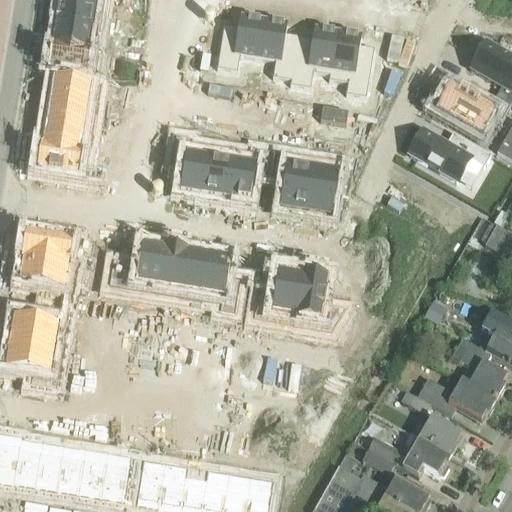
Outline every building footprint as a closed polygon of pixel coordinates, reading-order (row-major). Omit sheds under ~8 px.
[(59,0),(58,9),(104,17),(107,0),(59,0)] [(58,9),(56,21),(57,21),(56,29),(101,37),(104,17),(58,9)] [(140,10),(138,22),(146,23),(148,11),(140,10)] [(224,28),(217,72),(237,75),(240,60),(258,63),(264,23),(240,19),(239,30),(224,28)] [(138,22),(136,34),(144,35),(146,23),(138,22)] [(264,23),(258,63),(275,65),(273,81),(292,84),(299,40),(286,38),(287,27),(264,23)] [(52,48),(52,49),(101,57),(101,56),(98,56),(101,37),(56,29),(53,49),(52,48)] [(299,40),(292,84),(311,87),(314,72),(332,75),(338,35),(314,31),(313,42),(299,40)] [(338,35),(332,75),(349,77),(347,93),(367,96),(374,52),(360,50),(361,39),(338,35)] [(511,60),(485,45),(469,72),(501,91),(495,101),(510,110),(511,110),(511,95),(511,94),(511,60)] [(52,49),(48,72),(97,81),(101,57),(52,49)] [(134,50),(132,62),(140,63),(142,51),(134,50)] [(132,62),(130,73),(138,75),(140,63),(132,62)] [(53,81),(49,104),(96,112),(100,89),(53,81)] [(444,95),(434,112),(481,139),(492,120),(502,125),(510,110),(495,101),(462,82),(456,92),(452,99),(448,97),(444,95)] [(229,102),(227,112),(240,114),(242,104),(229,102)] [(49,104),(46,127),(93,135),(96,112),(49,104)] [(323,111),(321,124),(346,128),(348,115),(323,111)] [(145,112),(144,120),(158,122),(159,114),(145,112)] [(144,120),(143,128),(157,130),(158,122),(144,120)] [(41,148),(41,149),(90,157),(91,156),(89,156),(93,135),(46,127),(42,148),(41,148)] [(424,134),(410,158),(457,186),(471,163),(484,171),(491,159),(453,137),(447,147),(424,134)] [(176,141),(172,166),(184,168),(180,195),(204,198),(211,151),(189,148),(190,143),(176,141)] [(41,149),(37,173),(87,181),(90,157),(41,149)] [(211,151),(204,198),(226,202),(234,155),(211,151)] [(234,155),(226,202),(250,206),(254,180),(267,182),(271,156),(256,154),(256,158),(234,155)] [(138,157),(137,165),(151,167),(152,159),(138,157)] [(277,157),(273,183),(286,184),(281,211),(306,215),(314,163),(277,157)] [(314,163),(306,215),(331,219),(339,167),(314,163)] [(137,165),(136,173),(150,175),(151,167),(137,165)] [(501,214),(494,226),(501,230),(508,218),(501,214)] [(511,237),(497,229),(485,249),(496,255),(502,244),(511,249),(511,237)] [(27,236),(23,261),(77,270),(81,245),(27,236)] [(127,266),(123,292),(158,298),(165,250),(164,250),(164,251),(143,248),(139,268),(127,266)] [(165,250),(158,298),(179,301),(187,254),(165,250)] [(187,254),(179,301),(200,304),(208,258),(188,255),(188,254),(187,254)] [(208,258),(200,304),(221,308),(220,314),(235,316),(240,285),(227,282),(230,262),(208,258)] [(24,262),(20,286),(46,290),(44,302),(70,307),(76,270),(77,271),(77,270),(23,261),(23,262),(24,262)] [(113,264),(109,290),(123,292),(127,266),(113,264)] [(258,298),(253,323),(294,330),(293,331),(295,331),(303,276),(302,276),(302,277),(278,274),(274,301),(258,298)] [(303,276),(295,331),(332,337),(346,313),(323,309),(328,281),(303,276)] [(14,321),(10,346),(62,354),(68,317),(43,313),(41,325),(14,321)] [(511,324),(493,314),(481,334),(494,341),(493,343),(485,356),(490,360),(511,371),(511,339),(511,338),(511,324)] [(160,335),(159,344),(172,347),(173,337),(160,335)] [(173,337),(172,347),(185,349),(186,339),(173,337)] [(227,355),(229,343),(215,341),(213,352),(227,355)] [(462,343),(451,360),(470,371),(462,384),(497,405),(505,390),(502,388),(507,380),(485,368),(490,360),(485,356),(462,343)] [(10,346),(6,371),(33,375),(31,388),(56,392),(62,354),(10,346)] [(428,383),(417,401),(430,409),(451,421),(457,411),(481,425),(485,417),(489,419),(497,405),(462,384),(454,398),(440,390),(428,383)] [(11,390),(9,400),(22,402),(24,392),(11,390)] [(408,396),(402,405),(425,418),(430,409),(417,401),(408,396)] [(37,402),(35,412),(48,414),(50,404),(37,402)] [(50,404),(48,414),(61,416),(63,406),(50,404)] [(80,409),(78,419),(91,421),(92,411),(80,409)] [(92,411),(91,421),(104,423),(105,413),(92,411)] [(115,414),(113,424),(126,426),(128,416),(115,414)] [(432,421),(420,442),(452,460),(457,451),(460,452),(465,443),(462,441),(464,439),(432,421)] [(160,422),(158,431),(171,434),(173,424),(160,422)] [(173,424),(171,434),(184,436),(185,426),(173,424)] [(202,428),(201,438),(214,440),(215,431),(202,428)] [(215,431),(214,440),(227,442),(228,433),(215,431)] [(245,435),(243,445),(256,447),(258,437),(245,435)] [(258,437),(256,447),(269,449),(271,440),(258,437)] [(408,463),(402,473),(419,482),(425,472),(440,481),(441,479),(444,480),(449,471),(446,469),(452,460),(420,442),(413,438),(408,447),(415,451),(408,463)] [(375,442),(369,454),(396,469),(402,459),(403,457),(375,442)] [(0,447),(0,489),(14,491),(20,451),(0,447)] [(20,451),(14,491),(15,491),(15,490),(35,493),(41,457),(21,454),(21,451),(20,451)] [(369,454),(363,464),(390,479),(396,469),(369,454)] [(41,457),(35,493),(57,497),(63,460),(41,457)] [(63,460),(57,497),(78,500),(84,464),(63,460)] [(84,464),(78,500),(100,504),(106,467),(84,464)] [(106,467),(100,504),(124,508),(130,471),(106,467)] [(340,469),(315,511),(353,511),(359,502),(376,511),(378,511),(384,502),(388,495),(375,488),(340,469)] [(142,474),(136,511),(142,511),(158,511),(164,478),(142,474)] [(164,478),(158,511),(180,511),(185,481),(164,478)] [(388,495),(384,502),(402,511),(422,511),(424,511),(426,511),(431,504),(428,502),(430,500),(397,480),(388,495)] [(185,481),(180,511),(202,511),(206,485),(185,481)] [(206,485),(202,511),(223,511),(228,488),(206,485)] [(228,488),(223,511),(245,511),(249,492),(228,488)] [(249,492),(245,511),(268,511),(271,495),(249,492)] [(378,511),(402,511),(384,502),(378,511)]
